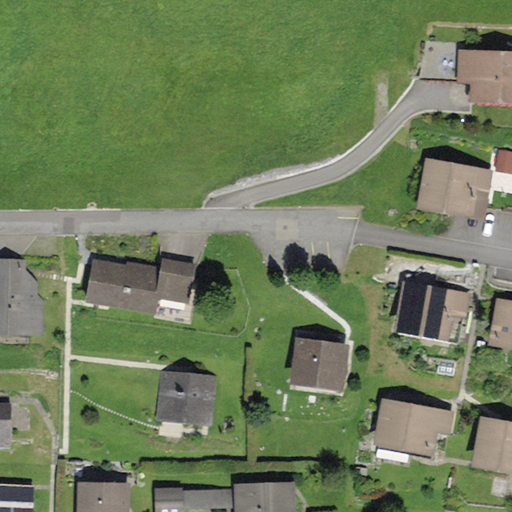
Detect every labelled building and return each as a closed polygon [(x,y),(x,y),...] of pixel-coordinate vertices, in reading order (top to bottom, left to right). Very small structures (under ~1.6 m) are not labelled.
[(511,58),(458,56),(457,87),(473,88),(471,107),(511,109),(511,58)] [(511,172),(511,154),(499,152),(495,173),(511,176),(511,172)] [(492,174),(426,163),(418,215),(484,226),(492,174)] [(0,337),(40,338),(42,283),(26,283),(26,261),(0,260),(0,337)] [(164,269),(157,304),(187,310),(195,267),(165,262),(164,269)] [(125,269),(94,264),(88,305),(87,310),(155,321),(157,304),(164,269),(126,263),(125,269)] [(468,299),(406,287),(396,337),(458,349),(468,299)] [(511,305),(497,303),(489,352),(511,355),(511,305)] [(345,350),(297,343),(289,392),(342,399),(349,351),(345,350)] [(189,377),(162,374),(157,424),(211,430),(217,380),(189,377)] [(453,415),(382,404),(375,449),(434,458),(437,435),(450,437),(453,415)] [(0,453),(12,453),(13,407),(0,406),(0,453)] [(511,426),(480,422),(472,472),(511,478),(511,426)] [(31,511),(32,488),(0,486),(0,511),(31,511)] [(297,511),(296,487),(234,491),(234,510),(234,511),(297,511)] [(132,511),(133,490),(77,488),(76,511),(132,511)] [(234,491),(187,492),(187,511),(190,511),(234,510),(234,491)] [(187,511),(187,492),(155,494),(155,511),(187,511)]
